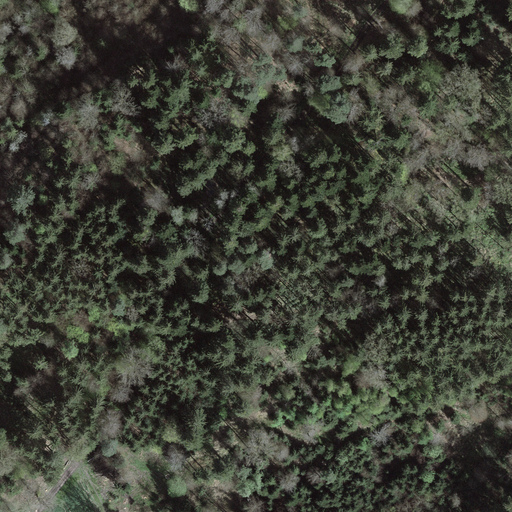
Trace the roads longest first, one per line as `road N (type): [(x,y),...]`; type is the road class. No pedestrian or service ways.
road 1 (track): [(389,0),(330,85),(182,262),(144,368),(40,511)]
road 2 (track): [(0,148),(162,0)]
